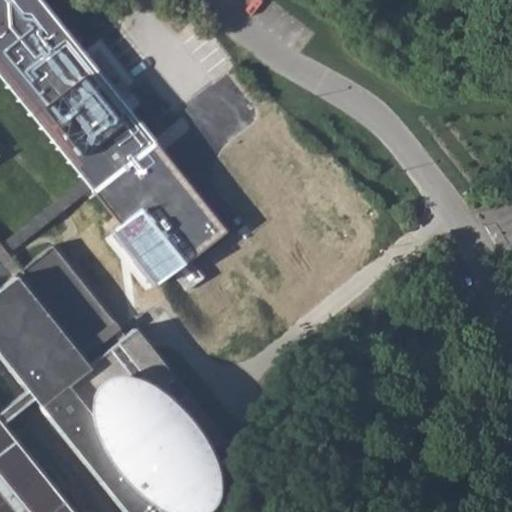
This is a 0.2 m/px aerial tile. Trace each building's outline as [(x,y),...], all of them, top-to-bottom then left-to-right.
[(0,0),(0,75),(86,182),(89,187),(86,189),(89,192),(150,143),(148,140),(144,142),(29,0),(0,0)] [(150,143),(89,192),(117,226),(111,230),(155,284),(170,272),(187,293),(205,278),(190,260),(223,234),(150,143)] [(124,337),(50,246),(21,270),(0,287),(0,362),(120,511),(153,511),(145,501),(152,496),(172,505),(193,504),(198,485),(197,476),(193,467),(190,461),(200,454),(204,458),(223,443),(133,331),(124,337)] [(0,511),(66,511),(0,431),(0,511)] [(200,454),(190,461),(193,467),(204,458),(200,454)]
